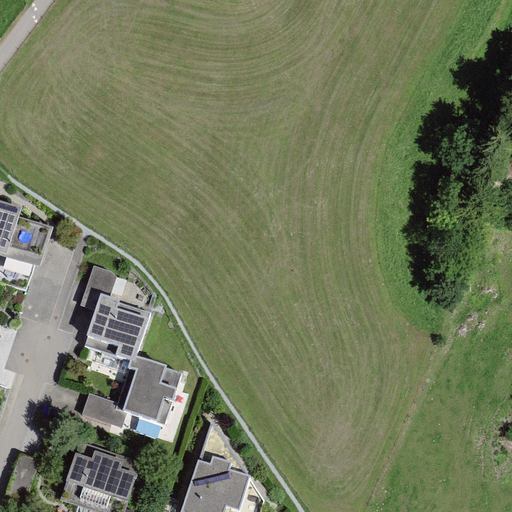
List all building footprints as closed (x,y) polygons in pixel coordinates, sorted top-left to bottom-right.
[(0,259),(41,272),(53,234),(20,224),(23,214),(0,206),(0,259)] [(135,369),(136,364),(152,318),(110,304),(119,278),(94,270),(80,310),(95,315),(82,351),(130,367),(135,369)] [(117,406),(89,397),(82,418),(122,432),(127,418),(164,430),(181,379),(136,364),(135,369),(130,367),(117,406)] [(241,511),(252,483),(213,425),(183,511),(241,511)] [(82,446),(61,504),(84,511),(127,511),(143,467),(82,446)] [(38,464),(19,458),(5,503),(23,509),(38,464)]
